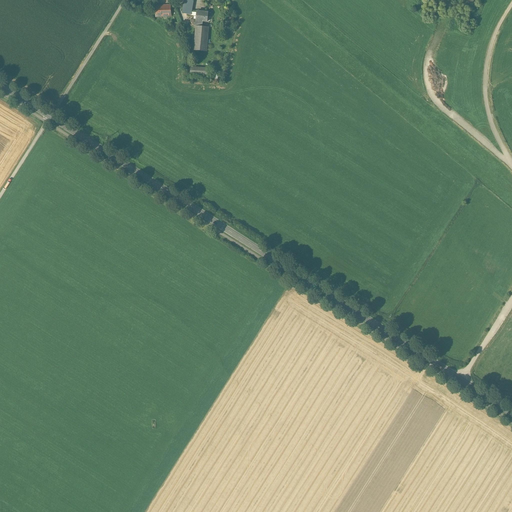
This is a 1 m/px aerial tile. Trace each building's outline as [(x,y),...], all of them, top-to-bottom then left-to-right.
[(194,1),(187,0),(184,0),(182,13),(192,15),(192,11),(194,1)] [(164,5),(156,6),(156,17),(164,16),(164,5)] [(208,12),(197,11),(192,11),(192,15),(196,15),(196,20),(194,20),(194,25),(202,26),(203,21),(207,22),(208,12)] [(209,27),(196,26),(194,50),(207,51),(209,27)] [(209,68),(190,66),(190,75),(208,77),(209,68)]
